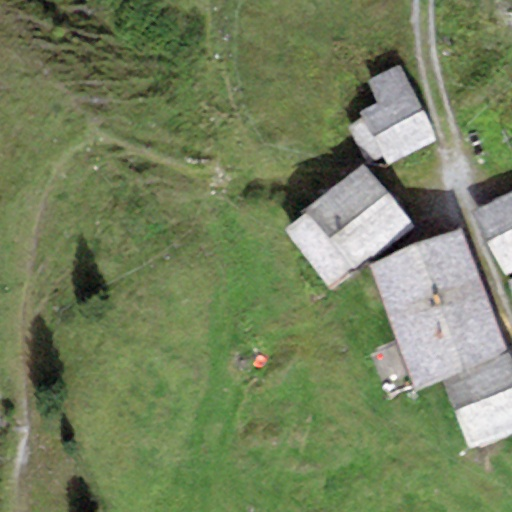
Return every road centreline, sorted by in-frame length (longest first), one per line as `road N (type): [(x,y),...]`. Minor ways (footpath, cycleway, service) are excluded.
road 1 (track): [(425,0),(429,81),(456,189)]
road 2 (track): [(456,189),(511,340)]
